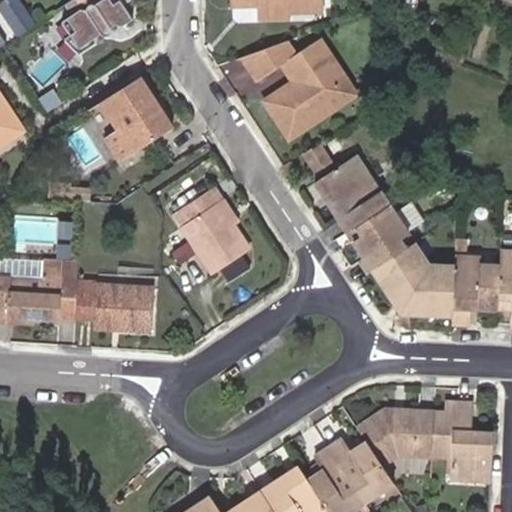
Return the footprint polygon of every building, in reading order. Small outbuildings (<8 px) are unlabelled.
[(35,23),(19,0),(9,0),(0,6),(18,34),(35,23)] [(80,9),(67,18),(75,29),(71,32),(81,45),(101,31),(102,33),(103,33),(107,34),(110,32),(111,29),(111,27),(110,26),(112,24),(122,25),(132,17),(123,3),(127,0),(99,0),(95,3),(93,2),(90,2),(88,3),(86,5),(85,8),(80,9)] [(303,0),(234,0),(234,2),(260,2),(260,15),(288,15),(288,9),(304,9),(303,0)] [(323,5),(322,0),(303,0),(304,9),(323,5)] [(319,39),(305,49),(312,59),(327,51),(319,39)] [(284,40),(241,55),(259,79),(285,62),(296,79),(264,100),(289,138),(321,116),(316,109),(343,91),(331,75),(339,69),(327,51),(312,59),(305,49),(295,55),(284,40)] [(316,109),(321,116),(356,93),(339,69),(331,75),(343,91),(316,109)] [(153,91),(141,73),(102,99),(121,128),(107,138),(121,160),(176,124),(162,104),(155,109),(147,96),(153,91)] [(53,88),(40,97),(49,109),(62,100),(53,88)] [(0,146),(25,131),(0,92),(0,146)] [(326,155),(318,141),(302,152),(312,166),(326,155)] [(346,231),(389,203),(356,154),(335,168),(319,178),(314,182),(346,231)] [(326,155),(312,166),(319,178),(335,168),(326,155)] [(73,183),(52,182),(52,194),(72,196),(73,183)] [(238,221),(214,186),(173,213),(214,274),(250,250),(233,225),(238,221)] [(409,234),(389,203),(346,231),(372,270),(406,247),(401,240),(409,234)] [(397,298),(394,302),(412,312),(414,307),(424,313),(452,315),(455,266),(429,264),(414,242),(406,247),(372,270),(386,292),(397,298)] [(511,324),(511,250),(500,250),(500,265),(498,300),(511,300),(510,325),(511,324)] [(77,320),(80,262),(0,256),(0,322),(6,323),(7,315),(35,317),(77,320)] [(452,315),(452,322),(471,323),(471,309),(498,311),(498,300),(500,265),(481,264),(481,257),(455,256),(455,266),(452,315)] [(96,320),(96,323),(112,323),(112,330),(149,331),(151,286),(80,283),(78,320),(96,320)] [(35,317),(7,315),(6,323),(34,325),(35,317)] [(434,411),(432,457),(450,457),(450,479),(491,480),(492,433),(472,432),(473,403),(445,402),(444,412),(434,411)] [(398,455),(432,457),(434,411),(384,409),(356,427),(366,441),(382,466),(398,455)] [(364,502),(393,482),(382,466),(366,441),(350,452),(341,439),(328,448),(364,502)] [(370,511),(364,502),(328,448),(315,456),(324,469),(307,480),(328,511),(370,511)] [(260,490),(274,511),(328,511),(307,480),(298,466),(260,490)] [(227,511),(274,511),(260,490),(227,511)] [(221,511),(210,495),(184,511),(221,511)]
